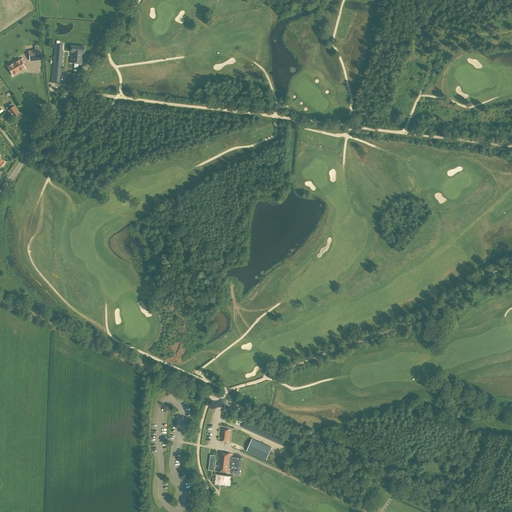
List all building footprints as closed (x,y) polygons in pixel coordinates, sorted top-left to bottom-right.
[(52,66),(51,83),(60,84),(64,43),(56,42),(53,66),(52,66)] [(84,53),(84,47),(71,45),(70,52),(71,52),(70,63),(82,64),(83,53),(84,53)] [(41,60),(40,49),(28,51),(29,61),(41,60)] [(25,62),(23,58),(20,59),(20,58),(7,65),(13,76),(26,69),(22,63),(25,62)] [(23,105),(33,110),(35,107),(24,102),(23,105)] [(12,104),(6,108),(8,111),(13,118),(19,113),(14,106),(12,104)] [(244,423),(242,427),(281,445),(283,441),(244,423)] [(228,442),(230,430),(221,429),(220,441),(228,442)] [(255,440),(250,453),(266,460),(272,448),(255,440)] [(218,456),(210,455),(208,470),(230,473),(231,465),(231,468),(241,470),(242,458),(232,457),(232,454),(219,452),(218,456)]
